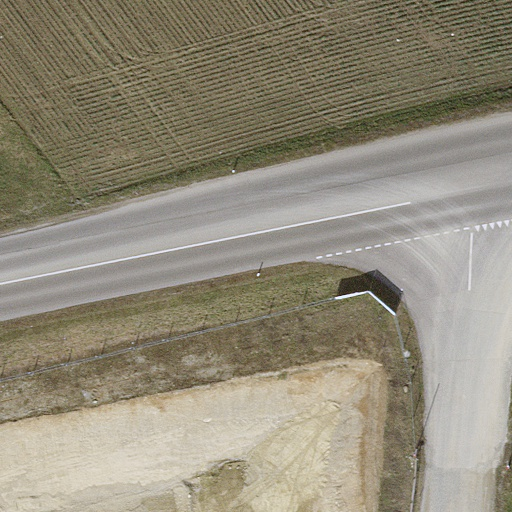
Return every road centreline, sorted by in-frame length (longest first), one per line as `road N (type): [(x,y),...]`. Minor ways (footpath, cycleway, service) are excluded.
road 1 (tertiary): [(0,285),(511,180)]
road 2 (track): [(466,188),(475,228),(458,511)]
